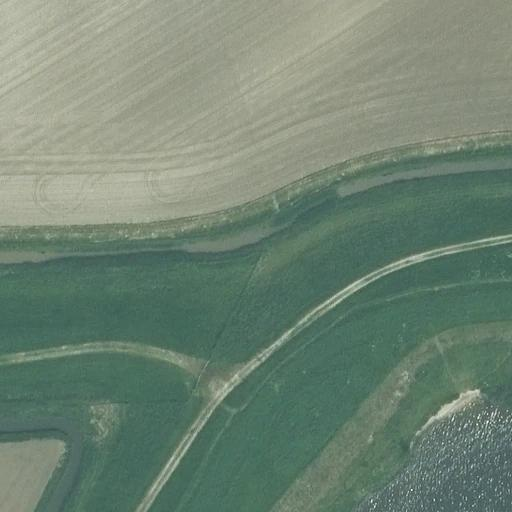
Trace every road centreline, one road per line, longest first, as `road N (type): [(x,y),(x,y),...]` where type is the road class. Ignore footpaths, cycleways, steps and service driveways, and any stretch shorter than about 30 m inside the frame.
road 1 (track): [(233,383),(282,330),(374,271),(511,232)]
road 2 (track): [(0,363),(110,350),(174,353),(233,383)]
road 3 (track): [(233,383),(132,511)]
